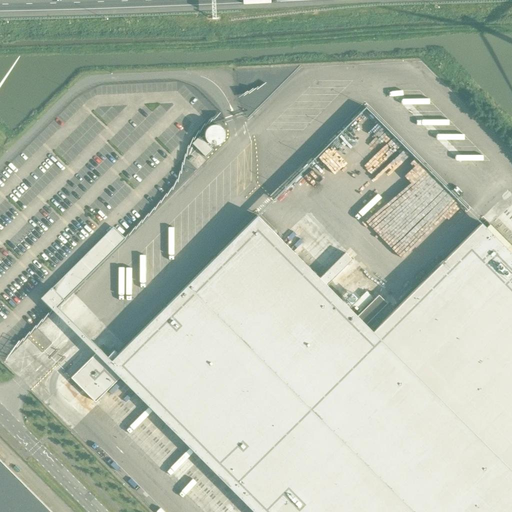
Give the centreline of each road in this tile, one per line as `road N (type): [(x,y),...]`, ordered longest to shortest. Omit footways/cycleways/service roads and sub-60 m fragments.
road 1 (motorway): [(0,4),(149,0)]
road 2 (tertiary): [(96,511),(0,414)]
